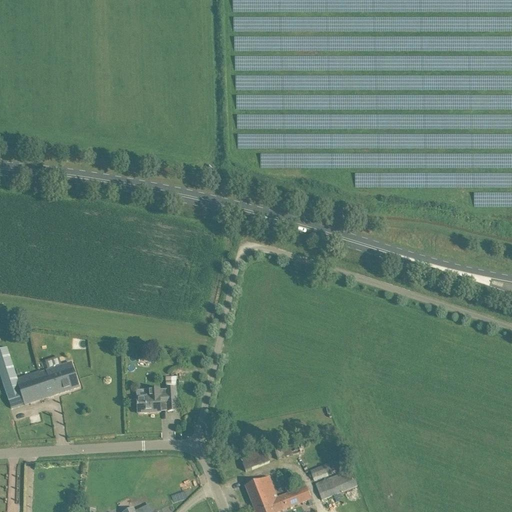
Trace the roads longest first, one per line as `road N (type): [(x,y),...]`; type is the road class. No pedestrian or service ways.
road 1 (unclassified): [(511,329),(275,252),(249,251),(234,273),(192,448)]
road 2 (primary): [(434,266),(211,202),(0,168)]
road 3 (unclassified): [(0,453),(192,448)]
